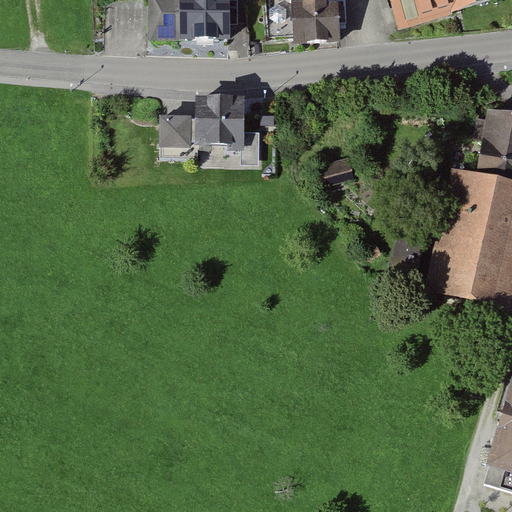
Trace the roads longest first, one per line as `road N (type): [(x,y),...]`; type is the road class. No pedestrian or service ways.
road 1 (tertiary): [(0,64),(237,81),(479,54)]
road 2 (residential): [(511,362),(469,511)]
